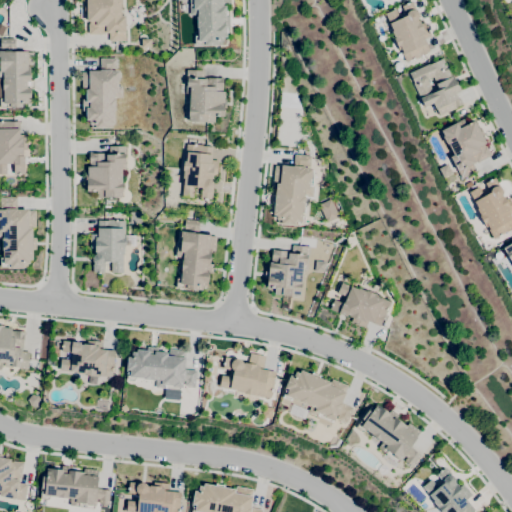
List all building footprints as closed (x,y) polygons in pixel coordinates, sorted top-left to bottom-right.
[(109,41),(109,33),(104,33),(104,34),(88,35),(88,24),(89,24),(89,21),(87,21),(86,0),(122,0),(122,3),(120,4),(120,16),(125,16),(125,41),(109,41)] [(202,46),(202,44),(195,45),(195,36),(198,36),(198,28),(197,28),(196,17),(197,17),(197,15),(190,15),(189,0),(228,0),(229,5),(225,5),(225,16),(229,16),(230,28),(226,28),(226,37),(223,37),(223,41),(221,41),(221,45),(202,46)] [(417,19),(418,21),(419,21),(420,24),(424,22),(430,36),(424,39),(429,51),(405,62),(400,50),(399,51),(393,38),(394,38),(391,31),(393,31),(385,14),(395,9),(399,19),(406,16),(401,6),(406,4),(405,3),(408,2),(408,3),(412,1),(419,16),(418,17),(418,18),(418,19),(417,19)] [(10,108),(10,104),(7,104),(7,107),(0,107),(0,98),(3,98),(3,97),(0,97),(0,78),(3,78),(0,78),(0,39),(14,38),(15,52),(27,51),(27,52),(33,52),(34,67),(30,67),(30,80),(33,80),(33,89),(30,89),(30,102),(28,102),(28,104),(26,104),(26,107),(10,108)] [(111,128),(91,129),(91,125),(89,125),(89,120),(86,121),(86,111),(82,111),(82,100),(86,100),(85,90),(89,90),(89,88),(82,88),(82,72),(88,72),(88,71),(100,71),(100,59),(116,58),(116,71),(119,71),(119,80),(117,80),(117,87),(122,86),(122,97),(114,98),(115,110),(114,110),(114,124),(111,124),(111,128)] [(439,116),(436,109),(435,109),(433,103),(424,107),(413,83),(414,83),(409,73),(429,64),(442,58),(444,62),(445,62),(447,67),(446,67),(451,76),(452,76),(455,83),(456,82),(460,90),(459,90),(461,93),(456,95),(457,99),(459,98),(462,104),(456,107),(456,108),(439,116)] [(396,71),(394,67),(396,63),(401,63),(403,67),(401,71),(396,71)] [(214,122),(188,121),(190,87),(186,87),(187,78),(186,78),(186,70),(203,70),(203,78),(220,79),(220,78),(223,78),(222,91),(224,92),(224,99),(225,99),(225,108),(224,108),(223,116),(214,116),(214,122)] [(461,179),(458,172),(457,172),(450,157),(453,155),(447,143),(446,144),(442,136),(443,136),(441,131),(463,119),(466,125),(474,121),(478,128),(480,127),(484,135),(482,136),(486,143),(483,145),(484,146),(486,146),(491,155),(477,163),(476,162),(472,164),(476,171),(461,179)] [(24,174),(13,174),(13,165),(13,164),(6,164),(6,174),(0,174),(0,122),(19,122),(19,135),(26,134),(26,150),(23,150),(23,153),(22,153),(22,156),(24,156),(24,174)] [(211,181),(212,182),(213,183),(213,184),(213,185),(213,186),(213,187),(213,188),(213,189),(212,189),(213,189),(211,200),(200,199),(201,188),(194,187),(193,198),(182,196),(183,186),(184,178),(182,178),(183,171),(182,171),(183,161),(185,161),(187,152),(185,152),(186,144),(212,147),(212,155),(211,160),(218,161),(216,176),(212,176),(212,180),(211,180),(211,181)] [(122,197),(97,198),(97,192),(87,192),(87,186),(85,186),(85,174),(87,174),(87,167),(89,167),(89,164),(89,152),(93,152),(93,154),(103,154),(103,162),(106,162),(106,154),(109,154),(109,146),(125,146),(125,155),(125,162),(125,170),(121,170),(121,184),(122,184),(122,192),(121,192),(122,197)] [(297,226),(292,225),(285,224),(277,224),(278,220),(276,220),(276,215),(273,215),(276,183),(273,183),(274,166),(281,166),(293,167),(294,155),(310,156),(309,168),(312,168),(311,170),(313,171),(312,186),(313,187),(312,196),(305,196),(304,208),(302,208),(302,216),(304,216),(304,225),(297,224),(297,226)] [(443,177),(438,168),(446,164),(451,173),(443,177)] [(502,195),(502,197),(503,196),(505,200),(508,198),(511,204),(511,212),(509,214),(511,219),(511,228),(493,239),(486,227),(486,228),(479,216),(480,215),(476,209),(478,208),(469,193),(478,187),(484,196),(490,192),(485,183),(489,181),(489,180),(491,179),(491,180),(494,178),(502,191),(502,192),(502,193),(502,194),(502,195)] [(10,268),(10,266),(0,266),(0,258),(3,258),(3,251),(2,251),(2,237),(0,237),(0,197),(16,197),(17,210),(28,209),(28,211),(34,210),(35,227),(32,227),(32,238),(35,238),(35,250),(32,250),(32,260),(29,260),(29,264),(27,264),(27,268),(10,268)] [(316,205),(326,222),(337,216),(328,199),(316,205)] [(100,274),(97,274),(97,273),(93,273),(93,271),(92,271),(92,264),(93,264),(93,263),(92,261),(92,257),(95,254),(95,252),(94,252),(94,248),(90,248),(90,234),(97,234),(98,220),(107,220),(113,220),(115,220),(115,219),(117,219),(117,221),(124,221),(124,234),(125,234),(125,247),(124,247),(124,255),(122,255),(122,273),(111,272),(111,262),(104,262),(103,273),(100,273),(100,274)] [(202,290),(176,287),(177,278),(180,279),(182,258),(175,257),(176,247),(180,248),(181,241),(179,241),(180,231),(183,231),(185,219),(199,221),(197,234),(210,235),(209,236),(216,237),(215,251),(210,251),(209,264),(213,264),(212,273),(208,273),(206,288),(202,287),(202,290)] [(511,262),(503,248),(511,242),(511,262)] [(300,297),(274,294),(274,289),(267,288),(269,263),(271,263),(272,250),(285,251),(285,259),(287,260),(288,253),(291,253),(292,246),(309,247),(306,270),(302,270),(300,297)] [(365,327),(360,325),(359,327),(355,325),(356,324),(351,322),(352,318),(349,317),(349,316),(346,315),(346,317),(329,309),(333,300),(343,304),(346,297),(337,293),(341,282),(350,286),(351,286),(358,289),(359,288),(365,291),(365,290),(374,294),(390,301),(379,326),(368,321),(365,327)] [(27,370),(18,369),(18,367),(12,367),(12,368),(3,367),(4,363),(0,362),(0,325),(4,326),(4,327),(11,328),(11,331),(25,332),(25,335),(24,335),(22,351),(28,352),(27,370)] [(111,377),(98,376),(98,377),(92,376),(85,375),(85,374),(77,373),(77,372),(59,370),(61,359),(71,360),(72,353),(61,351),(62,341),(80,343),(80,345),(83,345),(83,344),(86,344),(87,341),(102,342),(101,349),(114,351),(111,377)] [(180,390),(164,388),(164,389),(155,387),(156,380),(154,380),(154,381),(143,379),(135,378),(135,381),(126,380),(127,372),(130,373),(130,370),(126,370),(127,357),(131,357),(132,352),(136,352),(137,349),(146,350),(147,346),(158,348),(157,351),(167,353),(166,356),(168,356),(169,349),(185,351),(184,357),(185,358),(184,369),(196,371),(194,387),(184,386),(185,380),(183,380),(182,388),(180,387),(180,390)] [(243,363),(244,363),(245,363),(248,363),(250,353),(265,356),(262,369),(275,371),(273,381),(274,381),(272,391),(271,391),(269,398),(256,395),(256,396),(243,394),(243,393),(237,391),(237,390),(219,386),(221,375),(231,377),(233,371),(223,369),(223,365),(222,364),(222,362),(223,363),(225,357),(241,360),(241,361),(242,361),(242,362),(243,363)] [(346,423),(336,419),(338,415),(336,414),(334,421),(332,420),(331,422),(317,416),(316,417),(307,413),(310,406),(309,405),(309,406),(298,402),(299,401),(292,398),(290,401),(282,397),(286,389),(284,388),(289,375),(293,377),(295,372),(299,373),(300,370),(311,374),(312,373),(320,376),(319,378),(330,382),(331,379),(347,386),(345,392),(341,403),(352,408),(346,423)] [(411,467),(403,461),(406,457),(404,456),(400,461),(399,461),(397,463),(384,454),(385,453),(377,448),(382,442),(364,429),(362,432),(355,427),(361,419),(369,408),(372,410),(374,408),(373,408),(376,404),(388,413),(391,409),(398,415),(396,418),(406,426),(408,423),(420,431),(416,437),(417,438),(410,447),(420,455),(411,467)] [(24,500),(0,496),(0,455),(3,456),(2,458),(10,459),(10,462),(12,463),(12,461),(23,463),(20,478),(19,478),(18,483),(26,484),(24,500)] [(93,509),(78,507),(69,506),(70,498),(49,496),(48,500),(40,499),(41,491),(44,492),(44,489),(41,489),(42,476),(46,477),(47,469),(61,470),(61,466),(71,467),(70,471),(83,472),(83,468),(98,470),(97,477),(98,477),(97,488),(102,489),(109,490),(108,504),(98,503),(99,499),(96,499),(95,506),(94,506),(93,509)] [(440,511),(437,508),(437,507),(433,502),(433,501),(422,487),(430,480),(437,488),(443,483),(436,475),(439,472),(438,471),(440,470),(441,471),(444,468),(445,469),(446,468),(455,479),(454,483),(456,485),(457,484),(459,487),(462,484),(466,488),(469,491),(468,492),(471,495),(465,500),(474,510),(472,511),(440,511)] [(147,487),(149,487),(149,486),(152,486),(153,482),(168,484),(167,491),(180,492),(179,502),(180,502),(179,509),(178,509),(177,511),(131,511),(126,511),(127,501),(137,502),(138,495),(128,493),(128,489),(127,489),(127,487),(128,488),(129,482),(146,484),(147,485),(147,486),(147,487)] [(191,511),(193,507),(195,507),(195,505),(192,504),(194,491),(198,492),(199,486),(203,487),(204,483),(215,486),(215,484),(224,486),(223,487),(235,489),(236,486),(253,489),(251,496),(252,496),(250,508),(262,510),(261,511),(191,511)]
